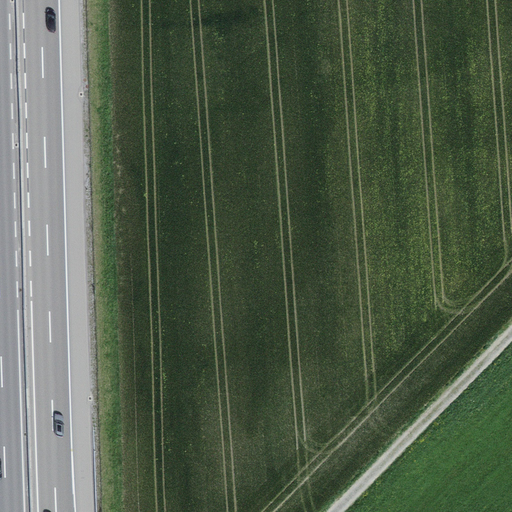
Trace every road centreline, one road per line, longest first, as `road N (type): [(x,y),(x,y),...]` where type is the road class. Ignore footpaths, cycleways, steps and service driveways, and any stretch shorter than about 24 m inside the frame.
road 1 (motorway): [(55,511),(40,0)]
road 2 (motorway): [(0,312),(6,511)]
